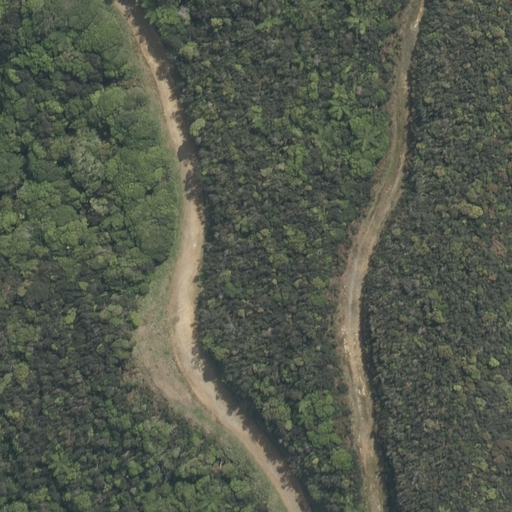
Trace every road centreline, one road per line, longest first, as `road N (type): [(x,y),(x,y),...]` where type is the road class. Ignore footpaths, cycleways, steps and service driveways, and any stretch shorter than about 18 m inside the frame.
road 1 (track): [(305,511),(196,362),(186,323),(188,154),(153,48),(120,0)]
road 2 (track): [(363,511),(349,370),(368,246),(398,138),(411,0)]
